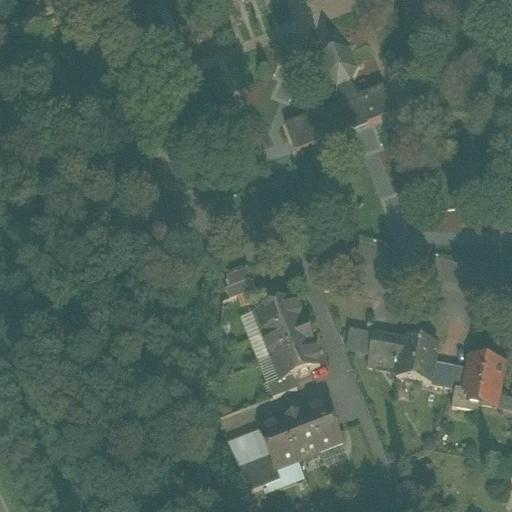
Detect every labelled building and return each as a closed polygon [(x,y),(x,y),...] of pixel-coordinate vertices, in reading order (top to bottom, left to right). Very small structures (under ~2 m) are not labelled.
[(342,106),(357,100),(349,85),(356,70),(348,50),(333,45),(322,49),(315,64),(323,83),(337,89),(342,106)] [(357,100),(342,106),(286,128),(296,154),(393,116),(383,90),(357,100)] [(154,127),(160,142),(175,136),(168,121),(154,127)] [(92,152),(98,167),(113,161),(107,146),(92,152)] [(226,279),(230,290),(251,282),(247,271),(226,279)] [(225,293),(229,304),(235,301),(256,293),(251,282),(230,290),(225,293)] [(275,286),(258,293),(262,303),(279,297),(275,286)] [(256,293),(235,301),(240,312),(262,303),(258,293),(256,293)] [(255,317),(264,340),(302,325),(294,302),(255,317)] [(241,322),(250,345),(264,340),(255,317),(241,322)] [(264,340),(272,362),(311,347),(313,346),(304,324),(302,325),(264,340)] [(373,339),(361,337),(350,335),(346,357),(357,359),(369,361),(373,339)] [(369,361),(399,366),(403,345),(373,339),(369,361)] [(250,345),(259,367),(272,362),(264,340),(250,345)] [(396,382),(430,389),(434,367),(436,354),(420,351),(421,347),(403,343),(403,345),(399,366),(396,382)] [(320,369),(311,347),(272,362),(280,384),(281,385),(292,380),(298,378),(301,380),(308,377),(309,374),(320,369)] [(280,384),(272,362),(259,367),(268,389),(280,384)] [(469,374),(465,395),(479,398),(477,409),(479,409),(495,412),(498,400),(504,368),(471,362),(469,374)] [(430,389),(449,392),(453,370),(434,367),(430,389)] [(469,374),(453,370),(449,392),(457,394),(465,395),(469,374)] [(268,389),(273,403),(297,393),(292,380),(281,385),(280,384),(268,389)] [(477,416),(479,409),(477,409),(479,398),(465,395),(457,394),(453,411),(477,416)] [(511,402),(498,400),(495,412),(511,415),(511,402)] [(327,409),(304,418),(320,457),(342,448),(335,431),(337,428),(334,420),(331,420),(327,409)] [(281,425),(282,427),(297,466),(320,457),(304,418),(303,416),(281,425)] [(276,474),(297,466),(282,427),(260,435),(261,438),(269,460),(275,474),(276,474)] [(230,451),(238,472),(269,460),(261,438),(230,451)] [(342,448),(320,457),(325,471),(348,462),(342,448)] [(275,474),(269,460),(238,472),(248,498),(262,492),(280,485),(276,474),(275,474)] [(305,483),(297,466),(276,474),(280,485),(262,492),(265,499),(305,483)]
